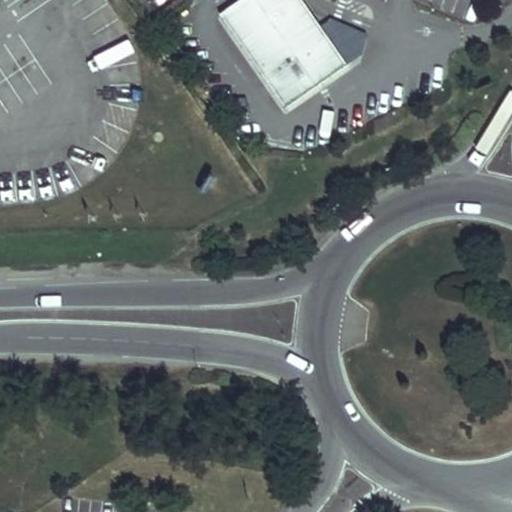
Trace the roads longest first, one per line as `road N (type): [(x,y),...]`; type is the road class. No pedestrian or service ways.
road 1 (secondary): [(335,265),(259,286),(0,292)]
road 2 (secondary): [(0,334),(75,331),(285,363),(320,376)]
road 3 (secondary): [(443,193),(370,224),(335,265)]
